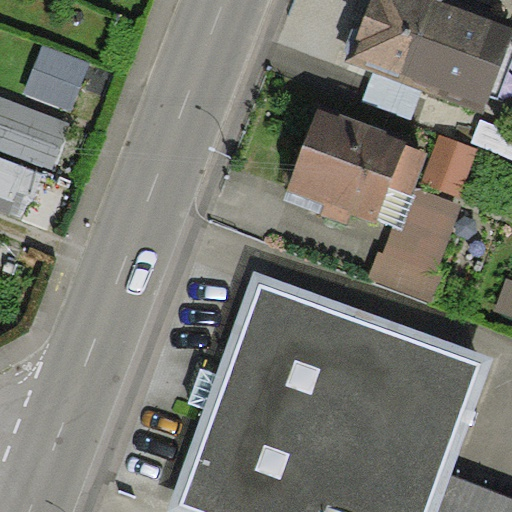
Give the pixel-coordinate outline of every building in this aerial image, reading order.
[(511,31),(511,8),(489,0),(369,0),(349,58),(485,107),(511,31)] [(413,125),(322,90),(286,183),(377,219),(389,185),(413,125)] [(511,127),(477,115),(468,141),(474,143),(511,155),(511,127)] [(468,141),(438,130),(420,183),(456,195),(474,143),(468,141)] [(39,171),(0,157),(0,196),(27,206),(39,171)] [(389,185),(377,219),(391,224),(370,278),(430,300),(463,212),(389,185)] [(492,346),(261,261),(172,500),(203,511),(511,511),(511,487),(448,464),(492,346)] [(511,274),(503,271),(488,311),(511,319),(511,274)]
